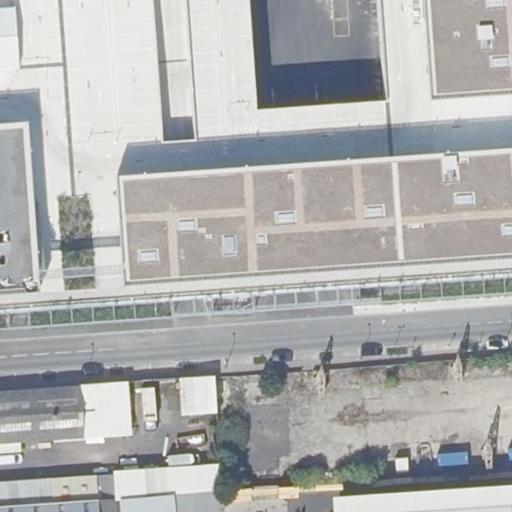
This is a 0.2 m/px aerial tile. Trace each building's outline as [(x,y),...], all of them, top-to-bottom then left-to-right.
[(511,0),(0,0),(0,334),(511,296),(511,0)] [(218,374),(182,375),(183,413),(219,412),(218,374)] [(108,437),(104,387),(80,388),(80,391),(0,396),(0,455),(24,454),(24,444),(108,437)] [(96,502),(115,501),(114,479),(54,483),(55,505),(96,502)] [(0,485),(0,509),(12,508),(10,485),(0,485)] [(511,511),(511,485),(334,494),(334,511),(511,511)] [(217,511),(217,499),(96,507),(96,511),(217,511)] [(0,511),(96,511),(96,507),(96,502),(55,505),(12,508),(0,509),(0,511)]
